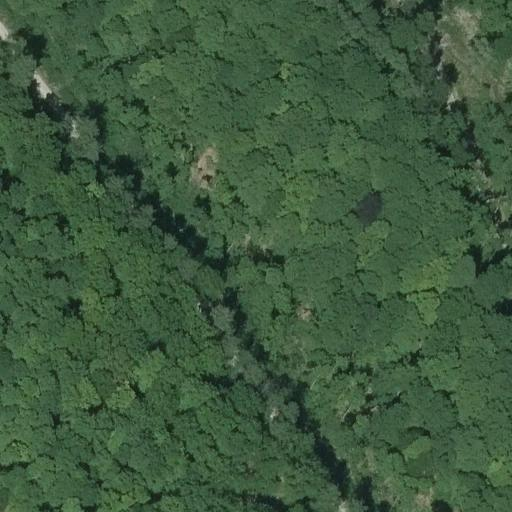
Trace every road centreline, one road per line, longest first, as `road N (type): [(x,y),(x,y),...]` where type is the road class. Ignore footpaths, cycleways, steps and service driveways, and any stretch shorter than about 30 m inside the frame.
road 1 (track): [(0,46),(338,511)]
road 2 (track): [(511,294),(486,246),(421,48),(394,0)]
road 3 (track): [(511,146),(449,65),(421,48)]
